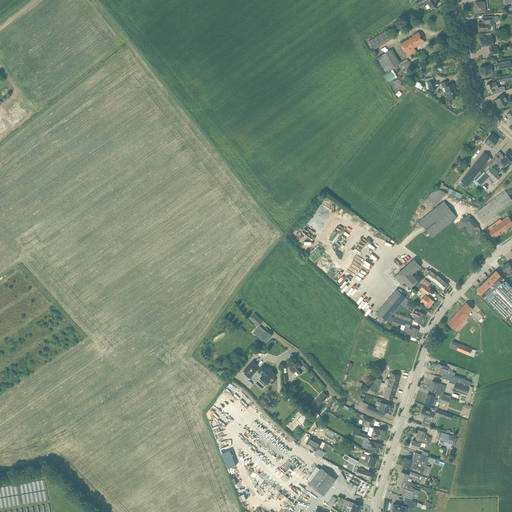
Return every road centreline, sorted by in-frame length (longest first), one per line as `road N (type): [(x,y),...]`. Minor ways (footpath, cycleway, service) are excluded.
road 1 (tertiary): [(511,243),(437,317),(399,425)]
road 2 (tertiary): [(511,136),(473,90),(455,0)]
road 3 (residential): [(399,425),(336,396),(294,350)]
